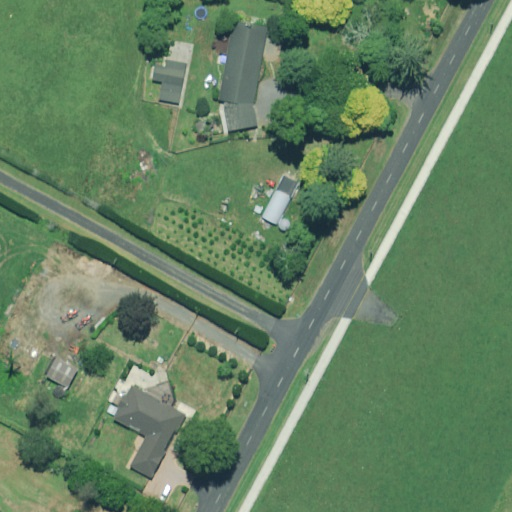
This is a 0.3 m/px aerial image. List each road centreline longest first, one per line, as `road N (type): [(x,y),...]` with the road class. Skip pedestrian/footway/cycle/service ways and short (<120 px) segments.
road 1 (unclassified): [(210,511),(481,0)]
road 2 (unknown): [(0,186),(298,345)]
